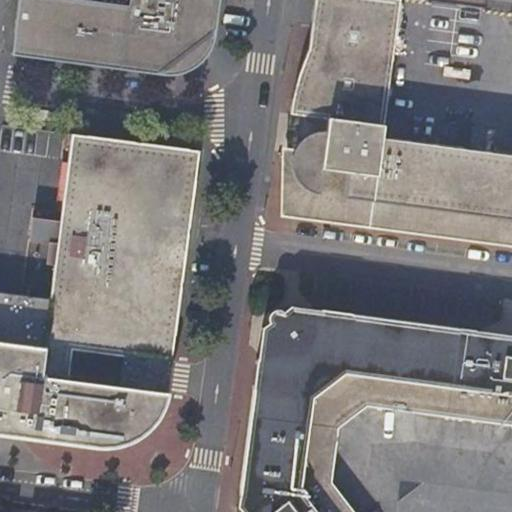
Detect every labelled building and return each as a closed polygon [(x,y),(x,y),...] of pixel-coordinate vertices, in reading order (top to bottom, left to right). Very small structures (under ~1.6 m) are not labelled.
[(19,0),(11,55),(163,75),(171,75),(181,74),(191,69),(196,66),(200,63),(204,57),(208,52),(212,42),(217,0),(19,0)] [(511,160),(380,143),(399,0),(314,0),(308,47),(302,51),(296,60),(292,71),(288,88),(287,104),(288,117),(326,121),(325,128),(324,135),(318,134),(307,135),(300,139),(295,144),(293,150),(293,156),(287,155),(282,219),(511,249),(511,160)] [(160,412),(162,406),(155,404),(158,389),(167,390),(198,151),(101,138),(74,339),(0,330),(0,433),(17,436),(93,446),(103,447),(113,446),(120,444),(131,440),(138,436),(146,429),(153,422),(160,412)] [(272,324),(263,330),(240,506),(243,511),(353,511),(333,485),(339,431),(371,406),(511,423),(511,330),(469,325),(299,304),(289,311),(284,308),(278,307),(276,308),(272,312),(270,320),(272,324)] [(155,404),(162,406),(163,403),(167,390),(158,389),(155,404)]
